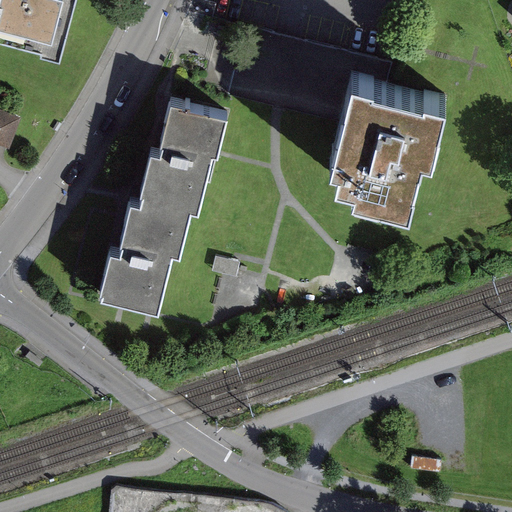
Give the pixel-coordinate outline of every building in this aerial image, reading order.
[(30,61),(50,67),(68,0),(0,0),(0,45),(32,55),(30,61)] [(382,94),(386,78),(238,40),(217,108),(329,138),(319,172),(329,175),(325,188),(345,193),(343,203),(403,217),(416,165),(428,166),(435,139),(434,137),(441,107),(418,101),(415,103),(382,94)] [(0,139),(9,143),(20,115),(0,106),(0,139)] [(220,126),(161,110),(151,152),(154,153),(152,161),(141,159),(130,199),(130,202),(132,203),(131,211),(121,208),(109,253),(113,255),(111,262),(102,259),(90,307),(151,323),(165,266),(174,268),(183,221),(192,224),(205,165),(211,165),(220,126)] [(106,511),(287,511),(267,500),(235,497),(114,488),(108,495),(106,511)]
